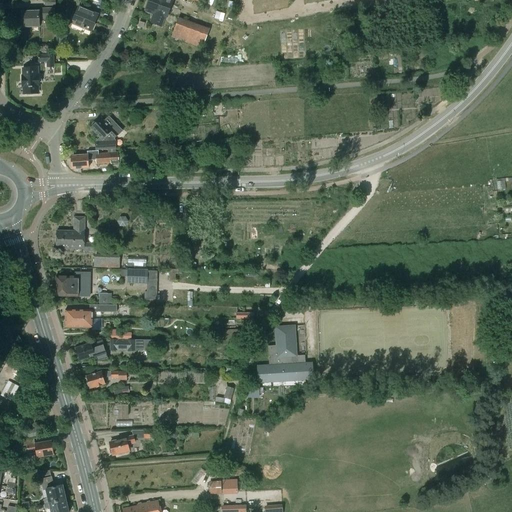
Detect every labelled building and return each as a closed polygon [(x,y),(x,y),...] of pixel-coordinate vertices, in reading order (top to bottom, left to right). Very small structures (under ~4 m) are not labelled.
[(148,0),(145,10),(146,10),(145,12),(153,15),(150,23),(161,27),(165,17),(166,18),(170,5),(158,1),(158,0),(148,0)] [(96,15),(97,15),(98,15),(79,7),(72,23),(73,24),(73,21),(79,23),(78,26),(91,31),(95,22),(93,22),(96,15)] [(30,12),(21,12),(22,27),(39,27),(39,19),(54,19),(54,9),(30,9),(30,12)] [(185,21),(178,18),(171,37),(179,40),(186,21),(185,21)] [(37,69),(23,69),(23,77),(22,77),(23,86),(24,86),(24,94),(27,94),(27,95),(35,95),(35,94),(38,94),(37,86),(38,86),(38,76),(37,76),(37,69)] [(92,126),(91,127),(101,137),(96,142),(96,150),(115,149),(115,141),(113,139),(122,131),(109,118),(104,122),(100,119),(96,123),(94,122),(92,124),(92,126)] [(117,153),(71,156),(72,169),(88,167),(93,166),(93,160),(95,160),(96,164),(110,163),(110,165),(118,165),(117,153)] [(74,218),(74,232),(56,231),(56,249),(83,250),(83,251),(95,252),(95,244),(84,244),(84,218),(74,218)] [(118,268),(119,258),(94,257),(94,268),(118,268)] [(146,267),(146,259),(127,258),(127,267),(146,267)] [(129,284),(146,284),(147,284),(148,271),(128,270),(127,284),(129,284)] [(56,277),(56,286),(81,287),(87,288),(87,276),(81,276),(81,273),(75,273),(75,277),(56,277)] [(81,287),(56,286),(56,296),(81,297),(81,287)] [(65,310),(65,319),(92,319),(92,312),(117,313),(117,306),(90,305),(89,310),(65,310)] [(92,319),(65,319),(65,327),(92,328),(92,319)] [(269,366),(257,366),(258,383),(273,382),(273,386),(300,386),(306,385),(308,385),(307,380),(313,380),(312,363),(306,363),(305,363),(304,356),(296,356),(294,326),(275,327),(276,346),(268,346),(269,366)] [(112,329),(112,338),(130,338),(130,329),(112,329)] [(110,340),(110,351),(117,351),(117,349),(127,349),(127,351),(135,351),(135,340),(110,340)] [(102,341),(91,345),(91,343),(76,348),(80,360),(94,356),(96,361),(108,358),(102,341)] [(126,372),(101,372),(86,376),(88,383),(87,384),(88,386),(89,387),(90,389),(96,387),(96,388),(102,386),(102,385),(105,384),(103,379),(111,376),(111,378),(119,378),(119,380),(126,380),(126,372)] [(19,387),(8,381),(0,395),(11,401),(19,387)] [(225,399),(230,400),(233,389),(227,387),(223,398),(225,399)] [(24,431),(25,438),(36,436),(35,429),(24,431)] [(153,430),(143,430),(143,438),(153,438),(153,430)] [(118,440),(118,441),(109,443),(111,449),(110,450),(111,453),(112,453),(112,455),(129,451),(127,444),(134,442),(133,436),(118,440)] [(23,451),(21,441),(15,442),(16,453),(23,451)] [(34,444),(35,451),(36,457),(53,454),(51,442),(34,444)] [(43,504),(65,499),(62,485),(53,487),(51,477),(38,480),(39,484),(41,484),(42,489),(45,490),(47,497),(42,500),(43,504)] [(238,479),(223,480),(224,492),(239,491),(238,479)] [(67,511),(65,499),(43,504),(44,508),(50,509),(50,511),(67,511)] [(122,511),(159,511),(158,502),(137,506),(137,507),(122,510),(122,511)]
